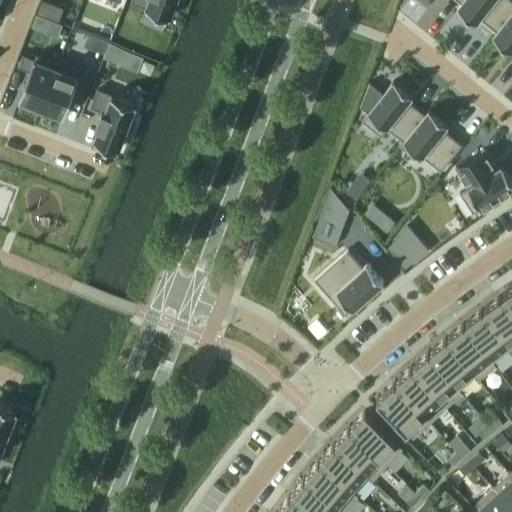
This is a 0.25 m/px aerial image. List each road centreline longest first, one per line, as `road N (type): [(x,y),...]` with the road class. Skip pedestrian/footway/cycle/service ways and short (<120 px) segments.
road 1 (tertiary): [(193,299),(309,0)]
road 2 (tertiary): [(277,0),(165,289)]
road 3 (tertiary): [(165,289),(78,511)]
road 4 (residential): [(511,245),(334,391)]
road 5 (tertiary): [(108,511),(193,299)]
road 6 (residential): [(511,125),(401,34),(386,61)]
road 7 (residential): [(334,391),(260,326),(193,299)]
road 8 (residential): [(334,391),(235,511)]
